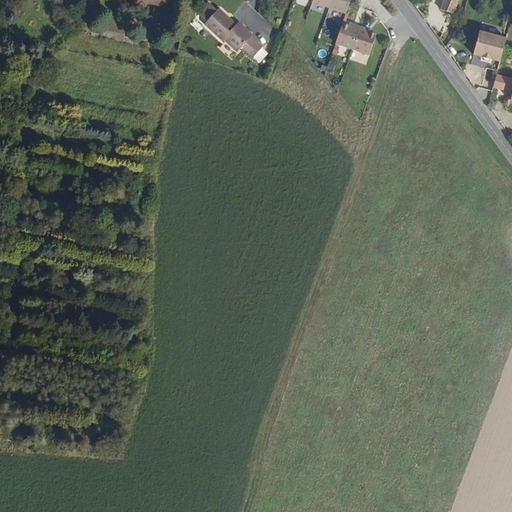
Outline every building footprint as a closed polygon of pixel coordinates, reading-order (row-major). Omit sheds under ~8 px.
[(313,0),(313,3),(348,14),(353,0),(313,0)] [(446,0),(443,15),(456,18),(460,2),(452,0),(446,0)] [(252,38),(254,36),(241,25),(239,28),(219,10),(217,11),(209,4),(198,17),(205,24),(203,26),(223,43),(224,42),(238,54),(241,50),(253,61),(264,49),(252,38)] [(354,51),(363,28),(345,21),(337,44),(354,51)] [(354,51),(372,56),(379,34),(363,28),(354,51)] [(502,69),(507,50),(508,45),(483,38),(477,62),(485,64),(495,67),(502,69)]
